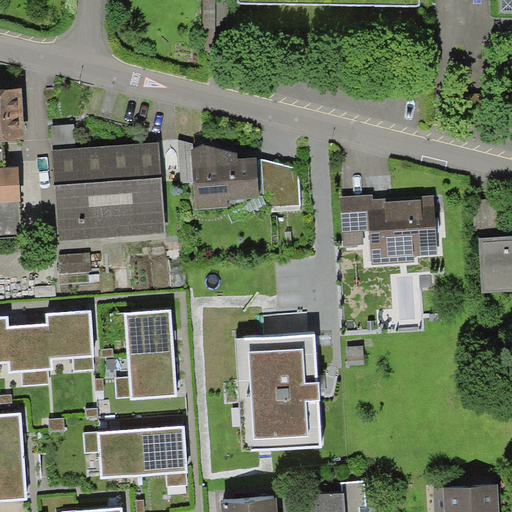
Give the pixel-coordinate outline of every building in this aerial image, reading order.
[(17,89),(0,91),(0,141),(22,139),(17,89)] [(256,165),(183,144),(191,210),(257,201),(256,165)] [(155,148),(46,156),(52,238),(162,229),(155,148)] [(6,170),(0,170),(0,233),(13,233),(6,170)] [(369,257),(435,250),(429,193),(340,203),(345,240),(367,237),(369,257)] [(511,236),(473,238),(476,293),(511,290),(511,236)] [(298,283),(234,291),(241,346),(305,338),(298,283)] [(492,511),(490,488),(431,495),(433,511),(492,511)] [(137,511),(135,491),(70,499),(71,511),(137,511)] [(269,511),(268,497),(209,505),(209,511),(269,511)] [(364,511),(363,498),(308,504),(309,511),(364,511)]
